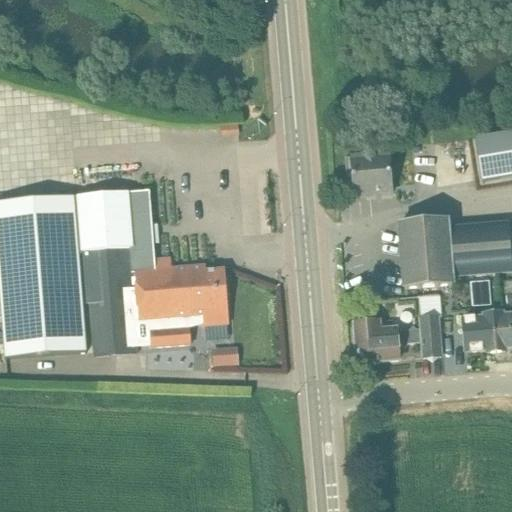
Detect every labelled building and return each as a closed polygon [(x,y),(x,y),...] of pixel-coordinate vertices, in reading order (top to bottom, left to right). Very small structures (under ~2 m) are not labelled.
[(238,125),(222,126),(223,136),(239,135),(238,125)] [(511,133),(475,140),(482,183),(511,178),(511,133)] [(352,177),(354,198),(392,195),(388,156),(345,159),(346,177),(352,177)] [(151,349),(190,346),(188,328),(194,328),(203,324),(203,328),(228,327),(227,311),(224,271),(205,272),(204,268),(173,271),(172,259),(155,261),(153,246),(132,248),(128,194),(78,198),(82,254),(85,253),(90,305),(94,358),(137,355),(133,301),(136,300),(138,321),(149,321),(151,349)] [(82,254),(78,198),(0,204),(0,281),(6,360),(86,354),(82,306),(90,305),(85,253),(82,254)] [(447,221),(399,225),(404,291),(452,287),(451,279),(503,275),(511,274),(511,264),(509,224),(447,229),(447,221)] [(422,322),(438,321),(440,321),(438,299),(419,300),(420,322),(422,322)] [(465,354),(481,352),(479,334),(485,333),(485,336),(503,334),(503,336),(509,336),(508,317),(502,317),(502,315),(483,317),(483,319),(457,321),(457,332),(463,331),(465,354)] [(479,334),(481,352),(486,352),(486,354),(505,353),(505,350),(511,349),(511,316),(508,317),(509,336),(503,336),(503,334),(485,336),(485,333),(479,334)] [(438,321),(420,322),(420,331),(421,334),(439,332),(438,321)] [(374,325),(354,326),(357,365),(376,363),(378,365),(380,363),(398,362),(397,346),(402,346),(405,349),(408,346),(421,344),(423,359),(441,358),(439,333),(439,332),(421,334),(420,331),(416,331),(413,328),(410,332),(396,333),(396,331),(393,331),(392,323),(379,324),(374,325)] [(225,350),(213,351),(214,368),(226,367),(225,350)]
